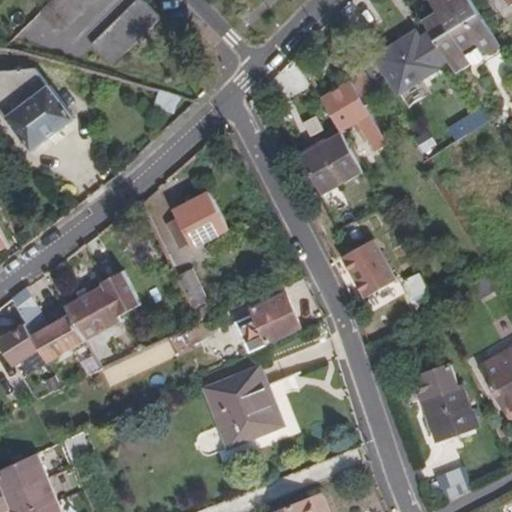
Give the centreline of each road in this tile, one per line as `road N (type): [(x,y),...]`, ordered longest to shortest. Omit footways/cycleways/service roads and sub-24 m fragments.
road 1 (residential): [(230,95),(344,317),(411,511)]
road 2 (tertiary): [(0,292),(230,95)]
